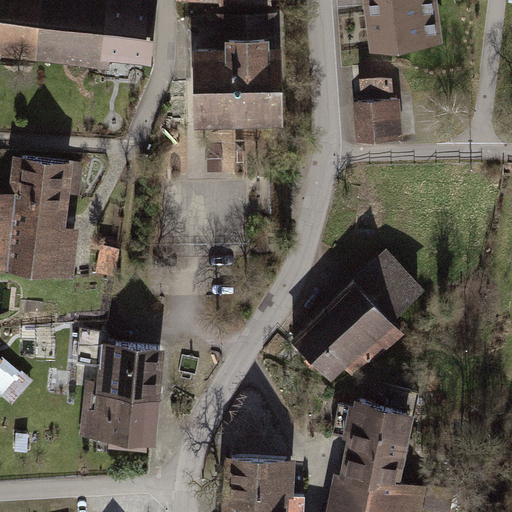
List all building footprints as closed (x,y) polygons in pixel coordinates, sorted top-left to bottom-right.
[(83,0),(10,0),(4,52),(109,64),(110,56),(150,60),(156,8),(83,0)] [(223,0),(224,9),(271,7),(270,0),(223,0)] [(433,0),(370,0),(377,47),(439,39),(433,0)] [(243,15),(243,26),(266,26),(266,15),(243,15)] [(197,49),(198,118),(280,117),(278,47),(266,47),(265,35),(230,35),(230,48),(197,49)] [(390,84),(389,64),(362,66),(364,86),(390,84)] [(358,101),(360,139),(401,136),(399,98),(358,101)] [(0,193),(0,263),(54,270),(64,187),(77,189),(81,160),(19,153),(14,196),(0,193)] [(384,254),(356,281),(392,317),(420,290),(384,254)] [(401,327),(392,317),(356,281),(295,340),(328,374),(342,360),(355,373),(401,327)] [(111,391),(115,341),(107,341),(107,331),(82,327),(80,359),(105,363),(103,380),(92,378),(91,390),(111,391)] [(115,341),(111,391),(156,394),(161,345),(115,341)] [(354,436),(339,511),(417,511),(422,486),(396,480),(398,465),(405,466),(411,437),(404,436),(409,412),(415,413),(419,392),(382,382),(378,397),(388,399),(387,405),(361,398),(360,406),(340,403),(334,432),(354,436)] [(107,435),(111,391),(91,390),(88,434),(107,435)] [(153,439),(156,394),(111,391),(107,435),(153,439)] [(231,456),(227,511),(300,511),(301,495),(289,495),(291,460),(231,456)] [(454,489),(433,486),(430,506),(450,509),(454,489)]
